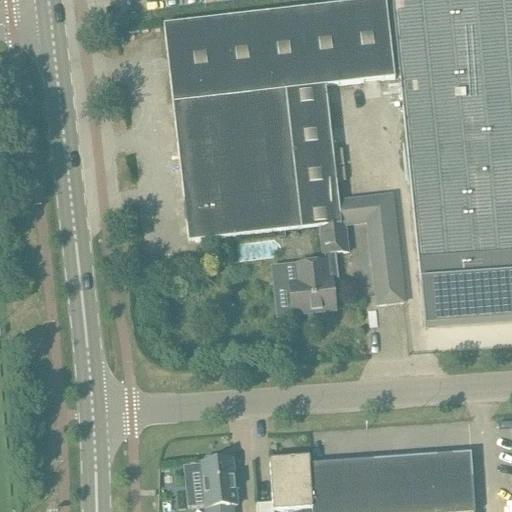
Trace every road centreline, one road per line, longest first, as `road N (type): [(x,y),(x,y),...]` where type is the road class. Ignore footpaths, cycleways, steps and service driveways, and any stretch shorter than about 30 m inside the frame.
road 1 (unclassified): [(92,413),(511,387)]
road 2 (tertiary): [(49,16),(92,413)]
